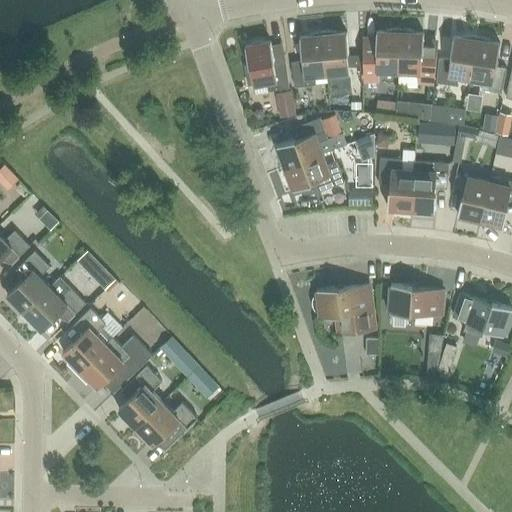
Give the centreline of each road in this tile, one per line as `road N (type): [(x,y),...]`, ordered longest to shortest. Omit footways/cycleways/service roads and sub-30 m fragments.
road 1 (residential): [(511,268),(391,246),(279,257),(188,15)]
road 2 (residential): [(30,497),(32,400),(24,367),(0,340)]
road 3 (residential): [(30,497),(187,502)]
